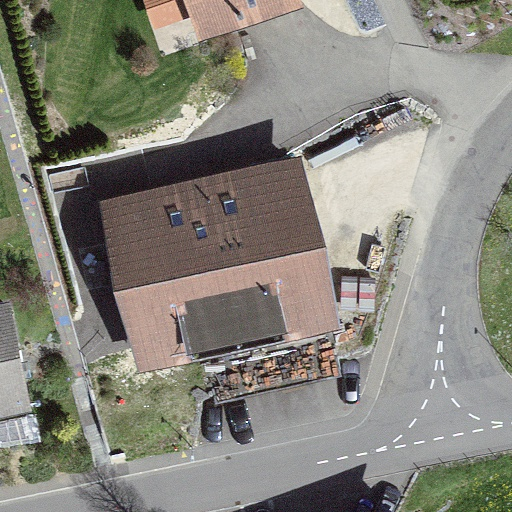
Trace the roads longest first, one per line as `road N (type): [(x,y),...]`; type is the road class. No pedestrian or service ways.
road 1 (residential): [(434,443),(76,511)]
road 2 (residential): [(434,443),(446,321),(480,190),(511,151)]
